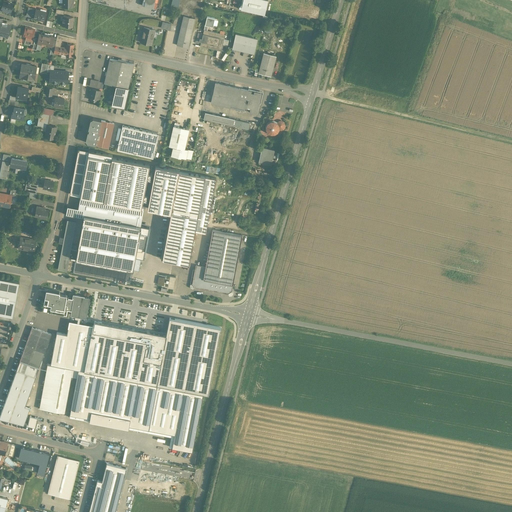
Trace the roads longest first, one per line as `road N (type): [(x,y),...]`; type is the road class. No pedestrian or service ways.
road 1 (unclassified): [(511,364),(247,315)]
road 2 (unclassified): [(311,97),(80,44)]
road 3 (unclassified): [(80,44),(76,109),(38,276)]
road 4 (tertiary): [(247,315),(311,97)]
road 5 (unclassified): [(247,315),(38,276)]
road 6 (track): [(511,141),(311,97)]
road 7 (tertiary): [(195,511),(247,315)]
road 8 (residential): [(21,0),(0,124)]
